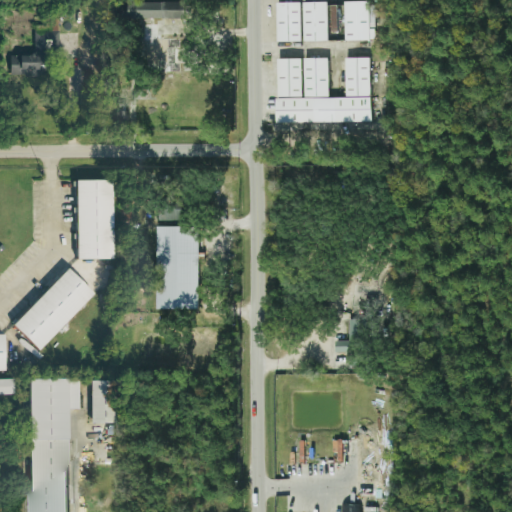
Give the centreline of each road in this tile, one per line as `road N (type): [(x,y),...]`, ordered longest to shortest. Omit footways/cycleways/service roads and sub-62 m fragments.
road 1 (residential): [(258,511),(252,0)]
road 2 (residential): [(0,152),(395,152)]
